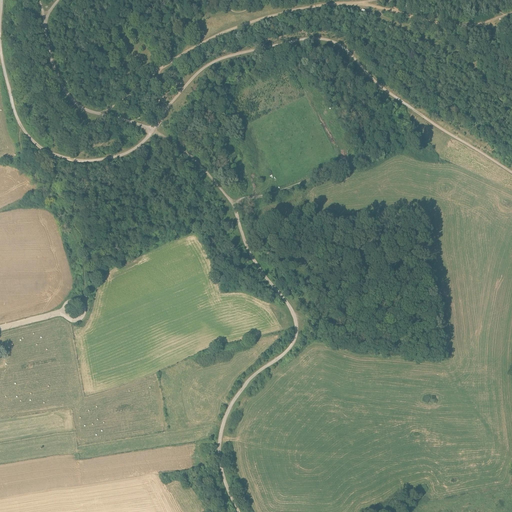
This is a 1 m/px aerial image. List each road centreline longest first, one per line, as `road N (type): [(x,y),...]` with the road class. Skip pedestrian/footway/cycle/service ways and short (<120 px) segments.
road 1 (track): [(238,511),(219,458),(226,415),(247,384),(290,350),(296,323),(249,254),(217,185),(154,130)]
road 2 (track): [(168,106),(204,65),(225,55),(331,40),(387,91),(511,172)]
road 3 (track): [(154,130),(114,157),(49,153),(16,117),(0,48)]
road 4 (track): [(158,69),(213,36),(344,2)]
road 5 (track): [(344,2),(472,65)]
road 6 (track): [(363,3),(440,23),(502,16)]
